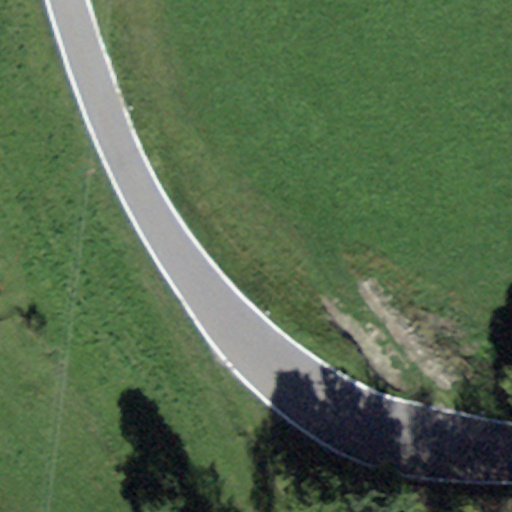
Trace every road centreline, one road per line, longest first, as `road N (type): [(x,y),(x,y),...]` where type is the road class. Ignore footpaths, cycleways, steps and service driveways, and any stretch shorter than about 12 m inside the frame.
road 1 (tertiary): [(511,449),(377,425),(297,386),(262,357),(181,260),(153,213),(67,0)]
road 2 (track): [(222,311),(268,486),(314,511)]
